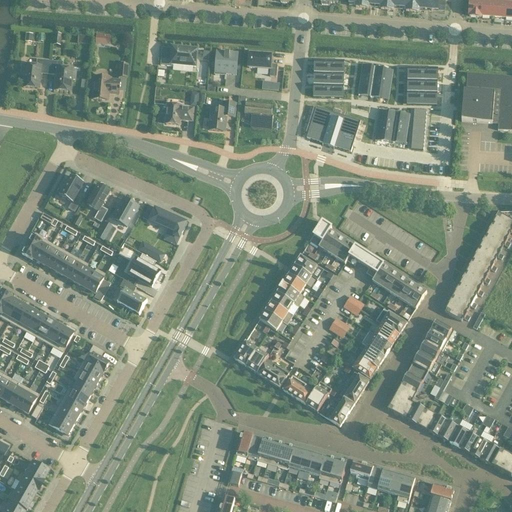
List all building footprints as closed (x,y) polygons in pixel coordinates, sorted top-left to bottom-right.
[(349,0),(349,4),(356,4),(356,8),(362,8),(362,0),(349,0)] [(375,0),(362,0),(362,8),(368,9),(369,5),(375,6),(375,0)] [(387,0),(375,0),(375,6),(381,6),(381,10),(387,10),(387,0)] [(400,0),(387,0),(387,10),(393,11),(394,7),(400,8),(400,0)] [(413,0),(400,0),(400,8),(406,8),(406,12),(412,12),(413,0)] [(419,9),(425,10),(426,0),(413,0),(412,12),(419,13),(419,9)] [(426,0),(425,10),(444,11),(445,3),(439,2),(438,0),(426,0)] [(481,18),(482,0),(469,0),(469,16),(469,17),(481,18)] [(494,0),(482,0),(481,18),(481,17),(493,18),(494,0)] [(494,0),(493,18),(505,19),(506,0),(494,0)] [(55,34),(54,46),(61,46),(62,35),(55,34)] [(98,34),(97,44),(112,45),(112,35),(98,34)] [(79,36),(79,44),(91,44),(91,36),(79,36)] [(171,67),(171,65),(195,68),(197,51),(173,49),(172,60),(162,59),(161,66),(171,67)] [(215,73),(215,76),(225,77),(226,77),(227,75),(236,76),(238,54),(228,53),(219,52),(217,52),(217,53),(217,55),(215,73)] [(271,66),(272,57),(250,55),(249,69),(270,71),(269,78),(276,79),(277,67),(271,66)] [(49,75),(50,61),(37,60),(37,66),(26,65),(26,66),(23,66),(22,75),(25,75),(24,88),(40,90),(41,75),(49,75)] [(50,61),(49,75),(57,76),(55,91),(71,93),(73,79),(76,80),(76,71),(73,71),(74,70),(63,69),(63,63),(50,61)] [(314,74),(314,75),(329,75),(329,74),(329,62),(314,61),(314,62),(315,62),(315,74),(314,74)] [(329,62),(329,74),(344,75),(344,74),(343,74),(343,63),(344,63),(345,62),(329,62)] [(119,79),(127,79),(128,66),(120,66),(119,79)] [(363,67),(361,82),(373,84),(375,69),(375,70),(363,68),(364,67),(363,67)] [(375,69),(373,84),(391,86),(393,71),(392,71),(392,72),(387,72),(387,71),(387,70),(386,72),(375,70),(375,69)] [(408,81),(407,81),(423,82),(423,69),(408,69),(408,70),(409,70),(409,81),(408,81)] [(423,69),(423,82),(438,82),(437,82),(437,70),(438,71),(438,70),(423,69)] [(329,75),(329,86),(344,87),(344,86),(343,86),(343,75),(344,75),(329,74),(329,75)] [(314,86),(314,87),(329,87),(329,86),(329,75),(314,75),(315,75),(315,86),(314,86)] [(464,92),(462,123),(492,125),(493,123),(498,123),(498,131),(511,132),(511,79),(467,76),(466,92),(464,92)] [(95,78),(93,100),(108,102),(109,93),(119,94),(120,89),(121,81),(119,81),(111,80),(111,79),(95,78)] [(407,93),(422,94),(423,82),(407,81),(407,82),(409,82),(408,93),(407,93)] [(361,82),(358,97),(359,97),(359,96),(370,97),(370,99),(371,99),(373,84),(361,82)] [(423,82),(422,94),(437,94),(436,94),(437,82),(438,83),(438,82),(423,82)] [(279,93),(279,85),(271,84),(270,92),(279,93)] [(373,84),(371,99),(371,98),(382,99),(382,100),(383,99),(388,100),(388,101),(391,86),(373,84)] [(329,87),(328,99),(344,99),(344,98),(342,98),(343,87),(344,87),(329,86),(329,87)] [(313,98),(328,99),(329,87),(314,87),(315,87),(314,98),(313,98)] [(192,92),(192,104),(205,105),(206,93),(192,92)] [(407,105),(407,106),(422,106),(422,94),(407,93),(407,94),(408,94),(408,105),(407,105)] [(422,94),(422,106),(437,107),(437,106),(436,106),(436,94),(437,95),(437,94),(422,94)] [(212,109),(209,131),(225,133),(227,118),(235,119),(236,105),(223,103),(223,110),(212,109)] [(245,103),(244,115),(252,116),(251,127),(272,129),(273,118),(271,118),(273,106),(245,103)] [(168,106),(166,125),(180,126),(180,121),(193,122),(194,109),(182,108),(182,107),(168,106)] [(316,109),(307,139),(351,153),(360,123),(316,109)] [(380,112),(378,127),(395,129),(398,114),(397,114),(397,116),(386,114),(386,113),(386,114),(380,113),(381,112),(380,112)] [(398,114),(395,129),(401,130),(408,131),(410,116),(409,116),(409,117),(398,116),(398,115),(398,114)] [(378,127),(375,142),(376,142),(376,141),(382,141),(381,143),(382,143),(382,141),(393,143),(393,144),(395,129),(378,127)] [(395,129),(393,144),(394,144),(394,143),(405,145),(405,146),(408,131),(401,130),(395,129)] [(85,185),(71,177),(70,177),(71,178),(68,184),(66,182),(62,190),(64,191),(60,197),(60,196),(59,197),(72,204),(69,210),(75,213),(81,202),(75,199),(84,185),(85,185)] [(98,187),(87,206),(98,213),(94,220),(101,224),(108,211),(102,208),(104,205),(105,205),(107,200),(106,200),(110,194),(98,187)] [(138,208),(124,200),(113,220),(127,228),(138,208)] [(180,239),(186,224),(155,210),(150,222),(169,230),(167,234),(180,239)] [(51,226),(55,221),(44,214),(41,220),(51,226)] [(494,225),(493,227),(501,232),(510,236),(511,234),(511,235),(511,214),(499,215),(493,225),(494,225)] [(105,242),(108,235),(105,233),(108,226),(105,224),(101,231),(97,238),(105,242)] [(330,232),(332,229),(323,224),(310,243),(319,248),(330,232)] [(487,237),(486,240),(494,244),(503,249),(504,246),(505,247),(509,249),(511,245),(507,243),(510,237),(510,236),(501,232),(493,227),(492,227),(486,237),(487,237)] [(338,237),(330,232),(319,248),(328,254),(338,237)] [(33,260),(44,240),(45,239),(35,234),(33,238),(32,238),(22,255),(32,261),(33,260)] [(338,237),(328,254),(336,259),(347,243),(338,237)] [(481,250),(479,252),(488,256),(496,261),(497,259),(498,259),(502,261),(504,257),(500,255),(504,249),(503,249),(494,244),(486,240),(485,239),(482,244),(480,249),(481,250)] [(44,240),(33,260),(41,265),(53,245),(44,240)] [(347,243),(336,259),(345,265),(350,258),(356,249),(347,243)] [(61,250),(53,245),(41,265),(50,270),(61,250)] [(370,257),(356,249),(350,258),(364,267),(370,257)] [(70,255),(61,250),(50,270),(59,275),(70,255)] [(165,256),(154,250),(150,257),(161,264),(165,256)] [(474,262),(473,264),(481,269),(489,273),(491,271),(495,274),(497,270),(494,268),(497,261),(496,261),(488,256),(479,252),(478,251),(473,261),(474,262)] [(79,260),(70,255),(59,275),(68,280),(79,260)] [(160,276),(153,271),(157,265),(142,257),(139,263),(136,262),(128,277),(152,290),(160,276)] [(301,257),(295,267),(312,278),(318,268),(301,257)] [(383,266),(370,257),(364,267),(377,275),(383,266)] [(88,265),(79,260),(68,280),(77,285),(86,269),(86,270),(88,265)] [(487,280),(490,274),(489,273),(481,269),(473,264),(472,264),(466,274),(467,274),(466,276),(474,281),(483,285),(484,283),(484,284),(488,286),(491,282),(487,280)] [(383,266),(377,275),(372,283),(381,288),(392,272),(383,266)] [(312,278),(295,267),(289,276),(306,287),(312,278)] [(86,270),(86,269),(77,285),(86,290),(94,274),(86,270)] [(94,274),(86,290),(95,295),(107,276),(96,270),(94,274)] [(400,277),(392,272),(381,288),(390,294),(400,277)] [(306,287),(289,276),(283,285),(300,296),(300,295),(306,287)] [(460,286),(459,289),(476,298),(477,295),(478,296),(482,298),(484,294),(480,292),(484,286),(483,285),(474,281),(466,276),(465,276),(462,281),(459,286),(460,286)] [(400,277),(390,294),(398,299),(409,283),(400,277)] [(139,316),(147,302),(146,302),(133,295),(136,288),(124,281),(120,288),(125,291),(118,304),(118,303),(139,315),(139,316)] [(409,283),(398,299),(407,305),(418,288),(409,283)] [(283,285),(277,294),(294,305),(299,308),(305,299),(300,295),(300,296),(283,285)] [(427,294),(418,288),(407,305),(416,311),(427,294)] [(477,298),(476,298),(459,289),(458,288),(455,293),(453,298),(454,299),(452,301),(469,310),(470,308),(471,308),(475,311),(477,306),(473,304),(477,298)] [(0,314),(2,315),(2,316),(11,299),(12,299),(12,298),(2,292),(0,296),(0,314)] [(277,294),(271,303),(288,314),(294,305),(277,294)] [(0,318),(9,324),(20,304),(12,299),(11,299),(2,316),(2,315),(0,318)] [(447,311),(445,314),(462,323),(464,320),(464,321),(468,323),(471,319),(467,317),(470,310),(469,310),(452,301),(451,300),(446,310),(447,311)] [(288,314),(271,303),(266,312),(282,323),(287,327),(294,317),(288,314)] [(359,303),(355,308),(361,312),(364,307),(359,303)] [(18,329),(29,309),(20,304),(9,324),(18,329)] [(361,312),(355,308),(352,314),(358,317),(361,312)] [(18,329),(27,334),(38,314),(29,309),(18,329)] [(382,325),(399,337),(406,325),(384,311),(376,322),(381,326),(382,325)] [(282,323),(266,312),(260,322),(276,332),(282,323)] [(27,334),(36,339),(47,319),(38,314),(27,334)] [(481,314),(477,322),(473,329),(477,331),(481,324),(485,316),(481,314)] [(45,344),(56,324),(47,319),(36,339),(45,344)] [(436,322),(430,333),(448,343),(454,332),(436,322)] [(53,349),(65,329),(56,324),(45,344),(53,349)] [(341,331),(347,334),(350,329),(344,325),(341,331)] [(382,325),(381,326),(375,336),(392,348),(399,337),(382,325)] [(63,354),(74,335),(65,329),(53,349),(63,354)] [(347,334),(341,331),(338,336),(343,340),(347,334)] [(375,336),(370,333),(362,345),(367,348),(367,347),(385,359),(390,352),(392,348),(375,336)] [(448,343),(430,333),(424,344),(442,353),(448,343)] [(246,368),(257,350),(246,343),(235,361),(246,368)] [(424,344),(419,354),(437,364),(442,353),(424,344)] [(84,363),(104,374),(110,364),(101,359),(104,353),(93,347),(84,363)] [(367,347),(367,348),(360,359),(378,370),(385,359),(367,347)] [(257,350),(246,368),(258,375),(267,361),(269,358),(257,350)] [(419,354),(413,365),(421,369),(429,373),(428,374),(430,375),(437,364),(419,354)] [(378,370),(360,359),(353,370),(370,381),(378,370)] [(290,371),(294,365),(286,360),(283,366),(290,371)] [(267,361),(258,375),(280,390),(289,375),(267,361)] [(99,383),(104,374),(84,363),(79,372),(99,383)] [(429,373),(421,369),(413,365),(406,378),(398,392),(388,411),(404,419),(408,421),(429,433),(433,425),(438,418),(437,417),(427,412),(416,406),(412,404),(420,389),(428,374),(429,373)] [(76,382),(94,392),(99,383),(79,372),(74,381),(76,382)] [(344,399),(355,406),(369,383),(355,374),(340,397),(344,399)] [(3,375),(0,381),(0,399),(1,400),(12,380),(3,375)] [(306,406),(315,392),(293,377),(283,392),(306,406)] [(12,380),(1,400),(10,405),(21,385),(12,380)] [(71,391),(89,401),(94,392),(76,382),(72,390),(71,391)] [(444,382),(435,399),(438,402),(448,385),(444,382)] [(320,384),(315,392),(306,406),(317,414),(329,395),(332,392),(332,391),(320,384)] [(10,405),(19,410),(30,390),(21,385),(10,405)] [(71,391),(72,390),(69,389),(64,398),(84,410),(89,401),(71,391)] [(40,396),(30,390),(19,410),(29,416),(40,396)] [(452,398),(448,396),(444,405),(448,407),(452,398)] [(64,398),(59,407),(79,418),(84,410),(64,398)] [(355,406),(344,399),(336,411),(332,409),(326,419),(340,428),(346,420),(349,414),(355,406)] [(470,408),(466,406),(461,414),(465,416),(470,408)] [(37,421),(43,410),(38,407),(32,418),(37,421)] [(59,407),(54,416),(74,427),(79,418),(59,407)] [(474,410),(470,408),(465,416),(469,418),(474,410)] [(438,416),(437,417),(438,418),(433,425),(429,433),(434,436),(440,439),(445,430),(449,421),(438,415),(438,416)] [(54,416),(49,426),(68,437),(74,427),(54,416)] [(491,419),(487,417),(482,426),(486,428),(491,419)] [(494,421),(491,419),(486,428),(490,430),(494,421)] [(460,427),(449,421),(445,430),(440,439),(450,445),(460,427)] [(471,433),(460,427),(450,445),(461,450),(471,433)] [(508,439),(511,431),(511,430),(508,429),(503,437),(508,439)] [(481,438),(471,433),(461,450),(471,456),(481,438)] [(247,460),(248,457),(247,457),(253,437),(242,434),(236,456),(247,460)] [(247,457),(248,457),(257,460),(258,460),(264,440),(253,437),(247,457)] [(492,444),(481,438),(471,456),(482,462),(492,444)] [(258,460),(257,460),(257,462),(267,466),(274,443),(264,440),(258,460)] [(284,446),(274,443),(267,466),(278,469),(284,446)] [(482,462),(492,468),(501,452),(502,452),(503,450),(492,444),(482,462)] [(289,469),(295,449),(284,446),(278,469),(289,472),(289,469)] [(295,449),(289,469),(299,472),(305,452),(295,449)] [(315,455),(305,452),(299,472),(310,475),(315,455)] [(511,478),(511,477),(511,457),(502,452),(501,452),(492,468),(511,478)] [(320,478),(326,458),(315,455),(310,475),(320,478)] [(320,478),(319,480),(330,484),(336,461),(326,458),(320,478)] [(347,464),(336,461),(330,484),(341,487),(347,464)] [(42,482),(43,482),(48,473),(31,463),(26,473),(42,482)] [(369,483),(373,469),(354,463),(351,474),(357,476),(356,479),(369,483)] [(369,483),(367,489),(378,492),(384,472),(373,469),(369,483)] [(394,475),(384,472),(378,492),(388,495),(394,475)] [(43,482),(42,482),(26,473),(20,483),(37,492),(37,493),(43,483),(43,482)] [(236,475),(231,474),(229,479),(228,485),(233,486),(239,488),(240,482),(242,477),(236,475)] [(398,498),(399,498),(404,478),(394,475),(388,495),(398,498)] [(414,486),(415,481),(404,478),(399,498),(398,498),(397,502),(408,506),(414,486)] [(37,492),(20,483),(15,492),(32,501),(37,492)] [(431,498),(431,497),(451,503),(454,492),(432,486),(429,497),(431,498)] [(32,501),(15,492),(10,502),(26,511),(32,501)] [(431,497),(431,498),(428,508),(443,511),(448,511),(451,503),(431,497)] [(219,511),(235,511),(236,509),(233,508),(235,502),(224,498),(219,511)]
